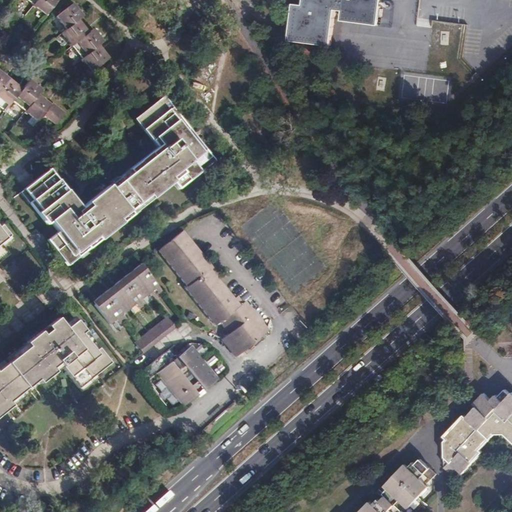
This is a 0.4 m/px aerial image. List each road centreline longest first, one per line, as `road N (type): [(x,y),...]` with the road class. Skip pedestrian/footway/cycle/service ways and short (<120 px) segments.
road 1 (primary): [(511,196),(157,511)]
road 2 (primary): [(201,511),(511,238)]
